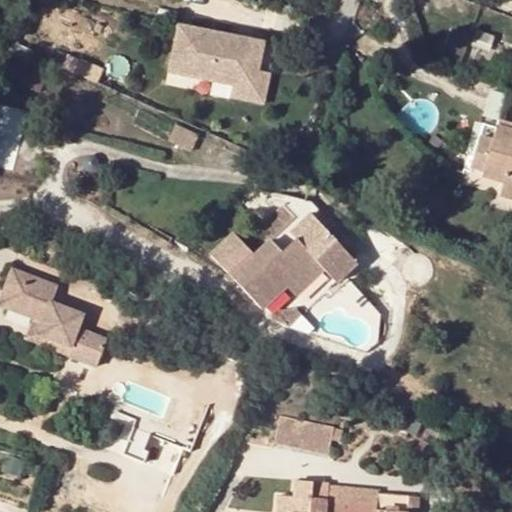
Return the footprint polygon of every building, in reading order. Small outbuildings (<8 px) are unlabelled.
[(180,30),(169,76),(233,90),(254,95),(258,77),(261,67),(251,65),(255,47),(180,30)] [(47,80),(16,65),(9,80),(40,95),(47,80)] [(254,95),(233,90),(230,103),(264,110),(270,80),(258,77),(254,95)] [(511,126),(493,121),(490,128),(511,134),(511,126)] [(511,134),(490,128),(488,134),(479,162),(478,166),(511,176),(511,134)] [(195,141),(174,131),(168,144),(190,154),(195,141)] [(469,159),(479,162),(488,134),(477,131),(469,159)] [(476,175),(498,182),(511,186),(511,176),(478,166),(476,175)] [(511,200),(511,186),(498,182),(494,195),(511,200)] [(290,233),(296,240),(317,222),(310,215),(290,233)] [(262,310),(287,287),(314,262),(324,272),(336,284),(358,265),(327,232),(317,222),(296,240),(281,253),(270,243),(255,258),(233,278),(262,310)] [(211,255),(233,278),(255,258),(233,234),(211,255)] [(297,297),(324,272),(314,262),(287,287),(297,297)] [(10,269),(1,290),(12,295),(6,310),(40,324),(35,336),(69,349),(82,316),(50,302),(56,288),(10,269)] [(12,295),(1,290),(0,293),(0,307),(6,310),(12,295)] [(277,442),(336,455),(342,429),(284,415),(277,442)] [(326,488),(294,485),(293,499),(278,498),(276,511),(376,511),(377,507),(325,502),(326,488)]
